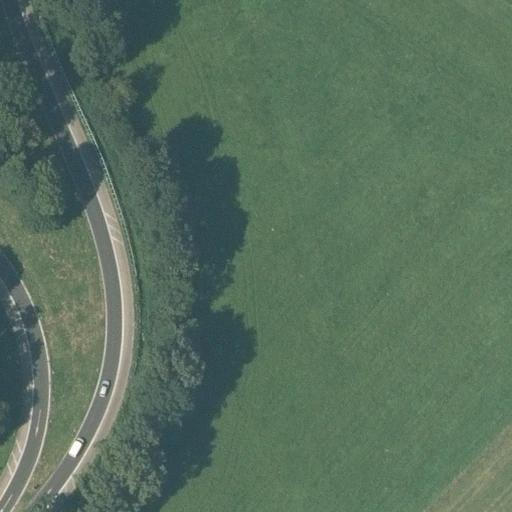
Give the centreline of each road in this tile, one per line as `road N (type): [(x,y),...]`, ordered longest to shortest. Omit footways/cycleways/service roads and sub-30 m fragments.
road 1 (motorway): [(33,511),(89,430),(110,365),(113,324),(103,247),(8,0)]
road 2 (motorway): [(0,268),(33,335),(40,400),(26,467),(1,511)]
